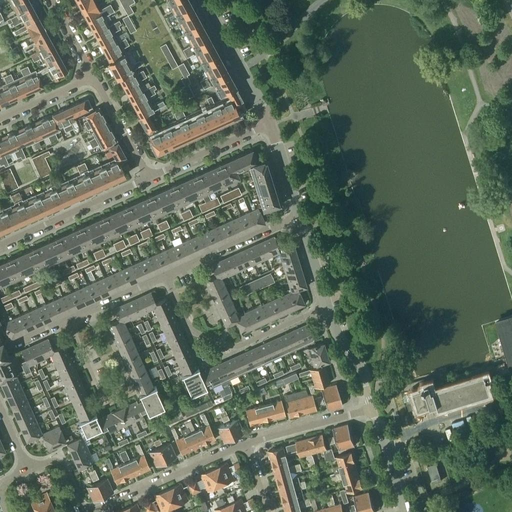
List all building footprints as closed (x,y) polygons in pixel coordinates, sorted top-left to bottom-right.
[(82,0),(78,2),(83,11),(96,3),(94,0),(82,0)] [(134,2),(133,0),(119,0),(127,15),(133,12),(129,5),(134,2)] [(193,8),(188,0),(170,0),(169,1),(175,12),(165,17),(168,22),(193,8)] [(34,10),(29,1),(16,8),(19,13),(16,14),(7,20),(8,23),(9,22),(34,10)] [(99,9),(96,3),(83,11),(87,19),(111,6),(110,3),(99,9)] [(111,6),(87,19),(92,27),(105,20),(103,17),(114,11),(111,6)] [(180,20),(186,32),(202,24),(193,8),(168,22),(170,25),(180,20)] [(15,32),(39,19),(34,10),(9,22),(12,26),(20,21),(23,20),(25,25),(14,30),(15,32)] [(136,30),(127,15),(122,18),(130,33),(136,30)] [(44,28),(39,19),(15,32),(17,34),(25,30),(28,29),(31,35),(44,28)] [(108,26),(105,20),(92,27),(96,35),(120,22),(119,20),(108,26)] [(120,22),(96,35),(101,43),(114,36),(112,33),(123,27),(120,22)] [(210,40),(202,24),(186,32),(193,44),(183,49),(185,53),(210,40)] [(49,37),(44,28),(31,35),(34,41),(31,43),(23,47),(24,50),(49,37)] [(117,42),(114,36),(101,43),(105,51),(126,40),(125,37),(117,42)] [(32,57),(54,46),(49,37),(24,50),(25,51),(33,46),(36,45),(39,49),(30,54),(32,57)] [(105,51),(110,59),(110,60),(123,53),(121,49),(129,44),(126,40),(105,51)] [(197,52),(204,64),(219,56),(210,40),(185,53),(187,57),(197,52)] [(177,65),(165,43),(160,46),(171,68),(177,65)] [(59,55),(54,46),(32,57),(34,61),(43,57),(46,62),(59,55)] [(124,53),(123,53),(110,60),(108,61),(117,78),(119,77),(132,70),(142,65),(139,60),(130,65),(124,53)] [(63,64),(59,55),(46,62),(48,65),(45,67),(37,72),(38,75),(47,70),(48,72),(63,64)] [(227,72),(219,56),(204,64),(210,76),(200,81),(203,85),(227,72)] [(189,74),(183,62),(177,65),(183,76),(181,78),(185,86),(182,87),(188,98),(193,95),(188,84),(190,83),(186,75),(189,74)] [(54,77),(56,79),(56,80),(61,77),(60,75),(67,71),(63,64),(48,72),(51,78),(54,77)] [(28,65),(24,67),(34,89),(42,86),(40,81),(38,75),(36,72),(31,74),(30,71),(28,65)] [(25,77),(20,79),(26,93),(34,89),(24,67),(21,68),(23,74),(25,77)] [(134,74),(132,70),(119,77),(123,84),(144,72),(143,69),(134,74)] [(144,72),(123,84),(127,92),(140,85),(138,81),(146,76),(144,72)] [(221,96),(228,92),(236,88),(227,72),(203,85),(204,89),(214,83),(221,96)] [(11,73),(7,75),(17,97),(26,93),(20,79),(15,82),(13,79),(11,73)] [(7,85),(3,87),(9,101),(17,97),(7,75),(4,76),(6,82),(7,85)] [(143,90),(140,85),(127,92),(132,100),(153,89),(155,87),(154,84),(143,90)] [(0,103),(1,105),(9,101),(3,87),(0,87),(0,103)] [(228,92),(231,99),(237,109),(242,106),(243,108),(240,110),(241,112),(247,109),(246,107),(243,101),(236,88),(228,92)] [(153,89),(132,100),(136,109),(149,101),(147,97),(150,95),(155,93),(153,89)] [(237,110),(237,109),(231,99),(215,106),(211,96),(207,98),(211,108),(186,119),(181,109),(173,113),(178,123),(156,133),(163,149),(240,115),(237,110)] [(88,98),(77,103),(81,112),(88,109),(92,107),(88,98)] [(152,106),(149,101),(136,109),(141,117),(148,113),(157,108),(165,104),(163,100),(152,106)] [(74,116),(81,112),(77,103),(66,108),(72,122),(76,121),(74,116)] [(85,121),(87,125),(104,116),(99,107),(92,111),(86,115),(88,120),(85,121)] [(71,123),(72,122),(66,108),(57,112),(64,126),(65,129),(72,126),(71,123)] [(57,112),(49,116),(55,130),(64,126),(57,112)] [(148,113),(141,117),(139,118),(147,133),(155,128),(148,113)] [(55,130),(49,116),(40,120),(46,134),(47,133),(51,142),(58,138),(55,130)] [(92,127),(95,131),(108,124),(104,116),(87,125),(89,128),(92,127)] [(38,138),(46,134),(40,120),(31,124),(38,138)] [(31,124),(22,128),(29,142),(30,141),(34,149),(41,146),(38,138),(31,124)] [(112,132),(108,124),(95,131),(97,136),(89,140),(91,144),(112,132)] [(21,145),(29,142),(22,128),(14,132),(25,157),(26,156),(21,145)] [(14,132),(5,136),(11,150),(14,148),(17,157),(20,156),(21,155),(22,158),(25,157),(14,132)] [(103,148),(117,140),(112,132),(91,144),(93,147),(101,143),(103,148)] [(158,152),(163,149),(156,133),(149,136),(158,152)] [(4,153),(11,150),(5,136),(0,138),(0,148),(7,165),(9,164),(4,153)] [(114,156),(123,151),(118,142),(109,147),(114,156)] [(50,154),(48,150),(31,158),(40,177),(51,172),(44,157),(50,154)] [(128,160),(123,151),(114,156),(116,160),(119,165),(120,164),(128,160)] [(237,171),(249,165),(257,162),(252,151),(232,160),(237,171)] [(267,159),(257,162),(249,165),(263,211),(281,206),(267,159)] [(106,183),(125,175),(122,168),(126,167),(127,170),(130,168),(127,163),(121,166),(120,164),(119,165),(116,160),(98,168),(106,183)] [(237,171),(232,160),(207,171),(215,188),(239,177),(237,171)] [(80,176),(87,192),(106,183),(98,168),(88,172),(84,162),(76,166),(80,176)] [(18,187),(9,168),(0,171),(0,176),(7,192),(18,187)] [(207,192),(215,188),(207,171),(183,182),(191,199),(201,194),(205,202),(198,205),(201,212),(220,204),(216,197),(210,199),(207,192)] [(69,200),(87,192),(80,176),(62,184),(69,200)] [(51,208),(69,200),(62,184),(55,187),(51,177),(43,180),(48,190),(44,192),(51,208)] [(166,210),(191,199),(183,182),(158,193),(166,210)] [(229,191),(232,198),(241,194),(238,187),(229,191)] [(223,203),(232,198),(229,191),(220,195),(223,203)] [(15,224),(33,216),(26,200),(23,201),(19,192),(10,196),(15,205),(8,208),(15,224)] [(33,216),(51,208),(44,192),(26,200),(33,216)] [(134,204),(142,221),(166,210),(158,193),(134,204)] [(117,232),(142,221),(134,204),(109,215),(117,232)] [(0,231),(10,227),(15,224),(8,208),(0,211),(0,231)] [(192,216),(189,209),(180,213),(183,220),(192,216)] [(250,213),(256,227),(265,223),(258,209),(250,213)] [(248,231),(256,227),(250,213),(241,217),(248,231)] [(93,243),(117,232),(109,215),(85,226),(93,243)] [(248,231),(241,217),(233,220),(239,235),(248,231)] [(169,226),(166,219),(156,224),(160,231),(169,226)] [(231,239),(239,235),(233,220),(224,224),(231,239)] [(222,242),(231,239),(224,224),(216,228),(222,242)] [(93,243),(85,226),(60,237),(68,254),(93,243)] [(152,234),(149,227),(140,231),(143,238),(152,234)] [(214,246),(222,242),(216,228),(207,232),(214,246)] [(205,250),(214,246),(207,232),(199,236),(205,250)] [(139,240),(135,233),(126,237),(129,245),(139,240)] [(197,254),(205,250),(199,236),(190,239),(197,254)] [(44,265),(68,254),(60,237),(36,248),(44,265)] [(272,256),(279,252),(279,247),(275,237),(265,241),(272,256)] [(126,246),(122,239),(113,243),(116,251),(126,246)] [(197,254),(190,239),(182,243),(188,258),(197,254)] [(263,260),(272,256),(265,241),(256,245),(263,260)] [(180,261),(188,258),(182,243),(173,247),(180,261)] [(293,243),(279,247),(279,252),(281,256),(296,252),(293,243)] [(254,263),(263,260),(256,245),(247,249),(254,263)] [(171,265),(180,261),(173,247),(165,251),(171,265)] [(19,276),(44,265),(36,248),(12,259),(19,276)] [(105,255),(102,248),(93,252),(96,260),(105,255)] [(245,267),(254,263),(247,249),(239,253),(245,267)] [(171,265),(165,251),(157,255),(163,269),(171,265)] [(299,261),(296,252),(281,256),(283,265),(299,261)] [(239,253),(230,257),(236,271),(245,267),(239,253)] [(155,273),(163,269),(157,255),(148,258),(155,273)] [(228,275),(236,271),(230,257),(221,261),(227,274),(228,275)] [(146,277),(155,273),(148,258),(140,262),(146,277)] [(0,263),(0,284),(19,276),(12,259),(0,263)] [(89,263),(87,259),(76,264),(77,268),(89,263)] [(212,265),(216,276),(220,277),(227,274),(221,261),(212,265)] [(283,265),(286,274),(301,270),(299,261),(283,265)] [(138,280),(146,277),(140,262),(131,266),(138,280)] [(75,269),(73,264),(62,270),(64,274),(75,269)] [(129,284),(138,280),(131,266),(123,270),(129,284)] [(60,276),(57,269),(48,273),(51,280),(60,276)] [(121,288),(129,284),(123,270),(114,274),(121,288)] [(304,278),(301,270),(286,274),(289,283),(304,278)] [(112,292),(121,288),(114,274),(106,278),(112,292)] [(205,281),(213,299),(228,292),(224,284),(223,284),(220,277),(216,276),(205,281)] [(104,296),(112,292),(106,278),(97,281),(104,296)] [(289,283),(291,291),(298,290),(307,287),(304,278),(289,283)] [(43,284),(41,279),(23,287),(25,292),(43,284)] [(95,299),(104,296),(97,281),(89,285),(95,299)] [(87,303),(95,299),(89,285),(80,289),(87,303)] [(21,294),(19,289),(0,297),(2,302),(21,294)] [(78,307),(87,303),(80,289),(72,293),(78,307)] [(291,291),(288,293),(295,308),(304,303),(298,290),(291,291)] [(148,310),(155,307),(156,303),(151,292),(142,296),(148,310)] [(232,301),(228,292),(213,299),(217,308),(232,301)] [(70,311),(78,307),(72,293),(64,297),(70,311)] [(286,312),(295,308),(288,293),(280,297),(286,312)] [(142,296),(133,300),(139,315),(148,311),(147,310),(148,310),(142,296)] [(62,315),(70,311),(64,297),(55,300),(62,315)] [(280,297),(272,300),(279,315),(286,312),(280,297)] [(167,298),(156,303),(155,307),(158,314),(157,315),(160,322),(175,316),(167,298)] [(53,319),(62,315),(55,300),(47,304),(53,319)] [(131,319),(139,315),(133,300),(123,305),(130,318),(131,319)] [(217,308),(221,317),(235,311),(234,310),(236,310),(232,301),(217,308)] [(269,320),(277,316),(270,301),(262,305),(269,320)] [(13,306),(11,302),(4,305),(6,310),(13,306)] [(45,322),(53,319),(47,304),(38,308),(45,322)] [(114,309),(119,320),(122,321),(130,318),(123,305),(114,309)] [(260,324),(269,320),(262,305),(253,309),(260,324)] [(36,326),(45,322),(38,308),(30,312),(36,326)] [(245,314),(251,328),(260,324),(253,309),(244,313),(245,314)] [(237,317),(235,311),(221,317),(226,326),(237,321),(237,317)] [(28,330),(36,326),(30,312),(21,316),(28,330)] [(511,313),(496,318),(511,372),(511,371),(511,313)] [(242,332),(251,328),(245,314),(237,317),(237,321),(242,332)] [(19,334),(28,330),(21,316),(13,319),(19,334)] [(179,324),(175,316),(160,322),(164,331),(179,324)] [(10,338),(19,334),(13,319),(4,323),(10,338)] [(0,325),(6,339),(10,338),(4,323),(2,320),(0,321),(0,320),(0,325)] [(126,329),(122,321),(119,320),(108,325),(116,342),(130,335),(127,328),(126,329)] [(164,331),(168,339),(183,333),(179,324),(164,331)] [(307,325),(299,328),(306,345),(313,342),(312,341),(314,339),(307,325)] [(299,328),(290,332),(298,349),(306,345),(299,328)] [(290,332),(282,336),(289,353),(298,349),(290,332)] [(187,341),(183,333),(168,339),(172,348),(187,341)] [(134,344),(130,335),(116,342),(120,351),(134,344)] [(2,342),(0,336),(0,359),(8,355),(5,348),(2,342)] [(282,336),(273,340),(281,357),(289,353),(282,336)] [(45,356),(52,353),(53,349),(48,339),(39,343),(45,356)] [(273,340),(265,344),(272,360),(281,357),(273,340)] [(172,348),(176,357),(190,350),(187,341),(172,348)] [(30,347),(37,362),(45,358),(45,356),(39,343),(30,347)] [(64,344),(53,349),(52,353),(55,361),(54,361),(57,368),(72,362),(64,344)] [(138,353),(134,344),(120,351),(123,359),(138,353)] [(265,344),(256,347),(264,364),(272,360),(265,344)] [(309,349),(311,357),(327,353),(324,344),(309,349)] [(28,366),(37,362),(30,347),(21,351),(26,360),(20,363),(25,374),(31,371),(28,366)] [(256,347),(248,351),(255,368),(264,364),(256,347)] [(194,359),(190,350),(176,357),(179,365),(194,359)] [(248,351),(239,355),(247,372),(255,368),(248,351)] [(142,361),(138,353),(123,359),(127,368),(142,361)] [(327,353),(311,357),(314,366),(329,361),(327,353)] [(0,367),(11,362),(8,355),(0,359),(0,367)] [(239,355),(231,359),(238,376),(247,372),(239,355)] [(179,365),(183,374),(198,368),(194,359),(179,365)] [(231,359),(222,363),(230,379),(238,376),(231,359)] [(146,370),(142,361),(127,368),(131,376),(146,370)] [(0,367),(0,381),(16,374),(11,362),(0,367)] [(76,371),(72,362),(57,368),(61,377),(76,371)] [(222,363),(214,366),(221,383),(230,379),(222,363)] [(311,372),(312,378),(327,373),(325,365),(299,372),(299,375),(311,372)] [(205,370),(206,372),(212,387),(221,383),(214,366),(205,370)] [(198,368),(183,374),(181,375),(181,376),(182,375),(191,395),(207,388),(201,374),(198,368),(199,368),(199,367),(198,368)] [(150,378),(146,370),(131,376),(135,385),(150,378)] [(61,377),(65,386),(79,379),(76,371),(61,377)] [(327,373),(312,378),(315,386),(330,382),(327,373)] [(0,381),(4,390),(19,383),(15,375),(17,375),(16,374),(0,381)] [(488,379),(489,377),(488,375),(486,374),(485,374),(434,389),(432,384),(420,387),(421,389),(413,392),(416,402),(426,399),(429,407),(431,406),(433,412),(435,414),(437,414),(439,413),(439,410),(439,408),(490,393),(487,380),(488,379)] [(135,385),(139,394),(154,387),(150,378),(135,385)] [(83,388),(79,379),(65,386),(69,394),(83,388)] [(4,390),(8,399),(23,392),(19,383),(4,390)] [(336,384),(331,385),(321,388),(324,399),(339,394),(336,384)] [(223,387),(226,394),(230,392),(231,392),(228,385),(223,387)] [(156,386),(154,387),(139,394),(138,394),(138,395),(139,394),(142,400),(148,414),(164,407),(155,387),(156,387),(156,386)] [(218,389),(221,396),(222,396),(226,394),(223,387),(218,389)] [(69,394),(73,403),(87,396),(83,388),(69,394)] [(301,390),(307,412),(316,409),(312,394),(307,396),(306,389),(301,390)] [(292,393),(298,414),(307,412),(301,390),(292,393)] [(8,399),(11,407),(27,400),(23,392),(8,399)] [(292,393),(283,395),(289,417),(298,414),(292,393)] [(342,405),(339,394),(324,399),(327,409),(342,405)] [(91,405),(87,396),(73,403),(76,411),(91,405)] [(11,407),(15,416),(31,409),(27,400),(11,407)] [(263,405),(267,420),(285,415),(281,400),(263,405)] [(128,405),(134,419),(143,415),(136,401),(128,405)] [(76,411),(80,420),(95,413),(91,405),(76,411)] [(126,423),(134,419),(128,405),(119,408),(126,423)] [(250,425),(267,420),(263,405),(246,409),(250,425)] [(117,427),(126,423),(119,408),(111,412),(117,427)] [(15,416),(19,425),(35,418),(31,409),(15,416)] [(109,431),(117,427),(111,412),(102,416),(109,431)] [(79,421),(85,435),(101,428),(95,414),(96,414),(96,413),(95,413),(80,420),(78,421),(78,422),(79,421)] [(206,426),(201,428),(207,443),(216,439),(205,414),(201,416),(205,424),(206,426)] [(19,425),(23,433),(39,426),(35,418),(19,425)] [(238,418),(227,423),(234,437),(244,432),(238,418)] [(199,446),(207,443),(201,428),(194,431),(190,421),(188,422),(199,446)] [(189,434),(184,436),(191,450),(199,446),(188,422),(184,423),(189,434)] [(217,428),(224,442),(234,437),(227,423),(217,428)] [(348,423),(333,428),(336,439),(351,434),(348,423)] [(43,435),(39,426),(23,433),(27,441),(42,434),(42,435),(43,435)] [(59,427),(43,435),(42,435),(49,449),(66,441),(59,427)] [(182,454),(191,450),(184,436),(178,438),(178,436),(174,428),(171,429),(182,454)] [(313,436),(317,451),(326,449),(322,434),(313,436)] [(355,445),(351,434),(336,439),(339,449),(355,445)] [(82,436),(68,442),(67,443),(70,452),(86,445),(82,436)] [(313,436),(304,439),(309,454),(317,451),(313,436)] [(300,456),(309,454),(304,439),(295,441),(296,443),(285,446),(287,453),(298,450),(300,456)] [(166,461),(176,457),(170,442),(159,447),(166,461)] [(140,455),(135,458),(142,472),(150,468),(139,443),(136,445),(140,455)] [(90,453),(86,445),(70,452),(74,460),(90,453)] [(156,466),(166,461),(159,447),(149,451),(156,466)] [(270,459),(271,461),(286,457),(283,447),(268,451),(270,459)] [(334,457),(332,449),(327,450),(326,449),(324,450),(327,460),(331,459),(331,462),(335,461),(335,460),(337,459),(336,457),(334,457)] [(134,476),(142,472),(135,458),(129,460),(125,450),(122,451),(134,476)] [(123,463),(119,465),(125,479),(134,476),(122,451),(118,453),(123,463)] [(339,465),(354,461),(352,452),(336,456),(339,465)] [(94,462),(90,453),(74,460),(78,469),(94,462)] [(117,483),(125,479),(119,465),(113,468),(109,457),(106,459),(110,469),(117,483)] [(289,467),(286,457),(271,461),(274,471),(289,467)] [(357,469),(354,461),(339,465),(341,471),(330,475),(331,477),(357,469)] [(235,479),(229,467),(227,462),(214,468),(221,485),(235,479)] [(239,462),(234,464),(238,472),(243,470),(239,462)] [(441,481),(435,463),(427,465),(432,483),(441,481)] [(274,471),(277,481),(292,477),(290,472),(301,469),(300,464),(289,467),(274,471)] [(208,491),(221,485),(214,468),(201,474),(208,491)] [(98,478),(94,469),(88,472),(92,481),(98,478)] [(342,477),(344,482),(360,477),(357,469),(331,477),(332,480),(342,477)] [(299,482),(297,476),(292,477),(277,481),(277,482),(279,491),(305,484),(304,481),(299,482)] [(113,491),(111,486),(107,477),(97,482),(103,496),(113,491)] [(362,486),(360,477),(344,482),(346,489),(345,489),(344,489),(340,490),(344,503),(348,501),(345,492),(362,486)] [(201,490),(197,480),(188,484),(193,494),(201,490)] [(101,497),(103,496),(97,482),(86,486),(93,501),(101,497)] [(188,500),(182,487),(181,483),(168,489),(175,506),(188,500)] [(279,491),(282,501),(297,497),(295,489),(306,486),(305,484),(294,487),(279,491)] [(162,511),(175,506),(168,489),(155,495),(162,511)] [(354,496),(357,507),(372,502),(369,491),(354,496)] [(55,511),(47,493),(47,492),(46,492),(30,499),(29,499),(30,500),(29,500),(29,501),(30,500),(35,511),(55,511)] [(329,494),(333,511),(343,511),(341,503),(335,505),(332,493),(329,494)] [(323,508),(324,511),(333,511),(329,494),(325,495),(328,507),(323,508)] [(299,502),(297,497),(282,501),(285,511),(300,507),(311,504),(310,499),(299,502)] [(253,498),(252,498),(248,500),(251,508),(256,506),(253,498)] [(247,511),(241,499),(228,504),(231,511),(247,511)] [(324,511),(323,508),(318,510),(315,499),(311,500),(314,511),(324,511)] [(152,511),(156,510),(151,500),(143,504),(146,511),(152,511)] [(351,511),(358,509),(358,511),(375,511),(372,502),(357,507),(355,507),(354,504),(349,505),(351,511)] [(125,511),(139,511),(141,511),(137,503),(124,509),(125,511)]
